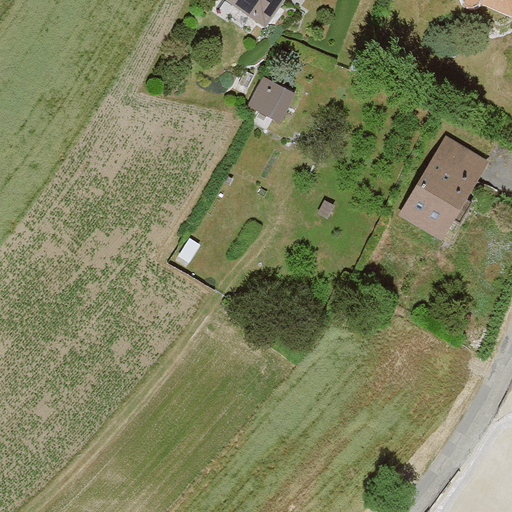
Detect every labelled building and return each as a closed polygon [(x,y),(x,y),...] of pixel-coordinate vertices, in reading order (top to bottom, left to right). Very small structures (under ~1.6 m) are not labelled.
[(219,0),(219,1),(271,35),(293,0),(219,0)] [(511,0),(459,0),(511,20),(511,0)] [(265,73),(249,106),(282,122),(298,89),(265,73)] [(489,169),(444,144),(399,224),(444,250),(489,169)] [(511,511),(511,466),(470,511),(511,511)]
